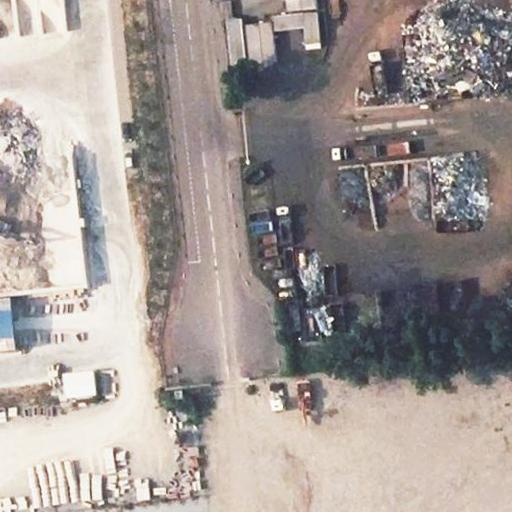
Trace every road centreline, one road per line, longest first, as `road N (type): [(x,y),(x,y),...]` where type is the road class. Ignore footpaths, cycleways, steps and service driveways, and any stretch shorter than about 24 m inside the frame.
road 1 (unknown): [(511,244),(472,256),(395,257),(326,235),(305,207)]
road 2 (unknown): [(292,131),(483,109),(511,113)]
road 3 (unknown): [(292,131),(332,55),(391,0)]
